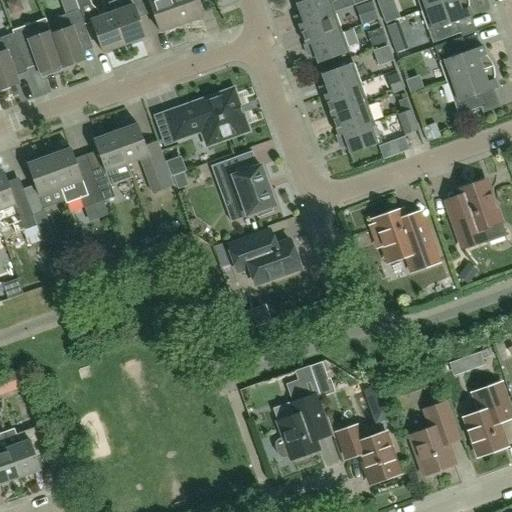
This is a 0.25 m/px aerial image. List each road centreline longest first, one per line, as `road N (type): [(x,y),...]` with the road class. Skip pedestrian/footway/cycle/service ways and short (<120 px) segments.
road 1 (residential): [(0,129),(260,43)]
road 2 (residential): [(313,204),(511,132)]
road 3 (residential): [(260,43),(313,204)]
